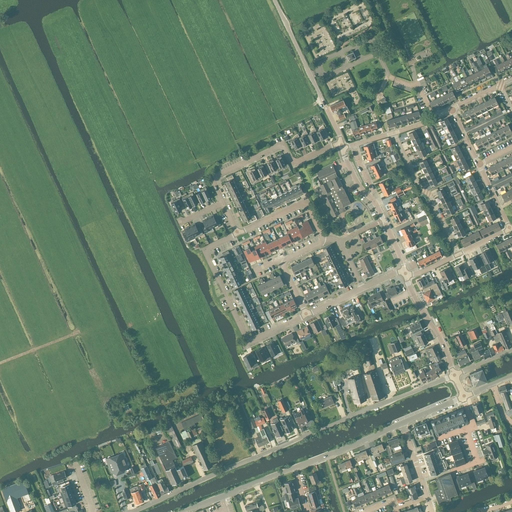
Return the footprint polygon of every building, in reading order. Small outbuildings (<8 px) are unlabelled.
[(349,61),(355,58),(353,52),(346,55),(349,61)] [(508,60),(507,60),(504,61),(502,57),(499,58),(502,63),(505,70),(511,67),(508,60)] [(497,74),(505,70),(502,63),(499,64),(496,59),(494,61),(496,65),(493,67),(497,74)] [(481,64),(479,65),(481,69),(481,70),(485,77),(493,73),(491,68),(488,69),(487,67),(486,63),(482,65),(481,64)] [(473,68),(476,72),(479,80),(485,77),(481,70),(481,69),(478,71),(476,66),(473,68)] [(468,70),(470,75),(474,82),(479,80),(476,72),(472,74),(470,69),(468,70)] [(464,78),(468,85),(474,82),(470,75),(467,77),(464,72),(462,73),(464,78)] [(456,76),(459,81),(462,88),(468,85),(464,78),(461,79),(459,75),(456,76)] [(459,81),(455,82),(453,77),(451,79),(456,91),(462,88),(459,81)] [(452,91),(446,94),(450,101),(455,98),(452,91)] [(444,103),(450,101),(446,94),(441,97),(444,103)] [(438,106),(444,103),(441,97),(435,100),(438,106)] [(489,100),(492,107),(498,104),(494,97),(489,100)] [(342,108),(342,107),(346,106),(343,100),(330,106),(333,112),(336,110),(336,111),(336,112),(337,113),(338,114),(339,114),(340,114),(341,114),(342,113),(343,113),(343,112),(343,111),(343,110),(343,109),(343,108),(342,108)] [(438,106),(435,100),(429,102),(433,109),(438,106)] [(489,100),(483,103),(487,110),(492,107),(489,100)] [(481,112),(487,110),(483,103),(478,105),(481,112)] [(476,115),(481,112),(478,105),(472,108),(476,115)] [(476,115),(472,108),(467,111),(470,118),(476,115)] [(419,111),(412,113),(414,120),(421,118),(419,111)] [(465,121),(470,118),(467,111),(461,114),(465,121)] [(412,113),(406,115),(408,121),(414,120),(412,113)] [(402,123),(408,121),(406,115),(400,117),(402,123)] [(395,125),(402,123),(400,117),(393,119),(395,125)] [(443,127),(449,124),(447,118),(440,121),(443,127)] [(388,127),(395,125),(393,119),(387,121),(388,127)] [(356,122),(350,124),(354,137),(360,135),(358,128),(356,122)] [(375,122),(370,124),(372,131),(378,130),(375,122)] [(372,131),(370,124),(364,126),(366,133),(372,131)] [(444,129),(446,133),(452,130),(449,124),(443,127),(441,128),(442,130),(444,129)] [(315,128),(321,141),(325,139),(324,138),(328,136),(323,125),(323,126),(322,127),(321,127),(320,128),(319,129),(318,130),(318,131),(317,131),(315,128)] [(508,125),(502,128),(506,135),(511,132),(508,125)] [(366,133),(364,126),(358,128),(360,135),(366,133)] [(321,141),(315,128),(315,129),(314,129),(313,129),(312,130),(311,131),(310,132),(310,133),(308,134),(306,131),(312,144),(316,142),(316,141),(320,139),(321,141)] [(500,137),(506,135),(502,128),(497,130),(500,137)] [(415,130),(409,133),(411,140),(418,137),(415,130)] [(455,135),(452,130),(446,133),(449,138),(455,135)] [(495,140),(500,137),(497,130),(491,133),(495,140)] [(312,144),(306,131),(306,132),(305,132),(304,133),(303,134),(302,134),(302,135),(301,136),(299,137),(298,134),(304,147),(308,145),(307,144),(311,142),(312,144)] [(489,143),(495,140),(491,133),(486,136),(489,143)] [(303,147),(304,147),(298,134),(297,134),(298,134),(297,135),(296,135),(295,136),(294,137),(293,138),(293,139),(291,140),(292,144),(291,144),(293,147),(295,150),(299,148),(298,147),(302,145),(303,147)] [(455,135),(449,138),(451,144),(452,144),(456,142),(458,141),(455,135)] [(484,145),(489,143),(486,136),(481,138),(484,145)] [(418,137),(411,140),(414,145),(421,142),(418,137)] [(484,145),(481,138),(475,141),(478,148),(484,145)] [(421,142),(414,145),(417,152),(424,149),(421,142)] [(364,147),(365,153),(376,150),(374,144),(364,147)] [(451,148),(453,154),(460,151),(457,145),(451,148)] [(424,149),(417,152),(420,158),(427,155),(424,149)] [(375,150),(365,153),(367,159),(377,156),(375,150)] [(453,154),(456,160),(463,157),(460,151),(453,154)] [(395,152),(389,155),(391,159),(392,159),(394,162),(398,159),(395,153),(396,153),(396,152),(395,152)] [(272,159),(278,172),(278,171),(279,171),(280,170),(281,169),(282,168),(283,167),(283,166),(285,165),(281,156),(277,158),(277,159),(273,161),(272,159)] [(456,160),(459,166),(466,162),(463,157),(456,160)] [(278,172),(272,159),(268,161),(269,163),(265,165),(270,175),(271,174),(272,173),(273,172),(274,171),(275,170),(277,169),(278,172)] [(425,159),(419,162),(422,168),(428,165),(425,159)] [(502,169),(508,167),(504,160),(499,162),(502,169)] [(466,162),(459,166),(462,171),(468,168),(466,162)] [(493,165),(497,172),(502,169),(499,162),(493,165)] [(370,166),(373,172),(380,169),(377,163),(370,166)] [(317,171),(309,174),(313,182),(335,172),(332,164),(317,171)] [(255,170),(260,180),(261,180),(262,179),(263,178),(264,177),(265,176),(265,175),(267,174),(262,165),(258,167),(259,168),(255,170)] [(428,165),(422,168),(425,174),(431,171),(428,165)] [(497,172),(493,165),(488,168),(491,175),(497,172)] [(260,180),(255,170),(254,168),(250,170),(251,171),(246,173),(251,184),(252,184),(252,183),(253,182),(254,182),(255,181),(256,180),(257,179),(256,178),(258,178),(260,180)] [(380,169),(373,172),(376,178),(383,175),(380,169)] [(431,171),(425,174),(428,180),(434,177),(431,171)] [(335,172),(320,179),(318,180),(320,185),(319,185),(321,188),(327,185),(328,187),(340,181),(338,177),(337,177),(335,172)] [(468,183),(474,180),(472,174),(465,177),(468,183)] [(227,187),(235,184),(232,179),(233,178),(232,175),(226,178),(228,181),(224,182),(227,187)] [(434,177),(428,180),(431,186),(437,183),(434,177)] [(379,183),(381,189),(388,186),(385,180),(379,183)] [(477,186),(474,180),(468,183),(471,189),(477,186)] [(342,186),(340,181),(328,187),(327,185),(321,188),(324,194),(326,193),(327,196),(323,198),(332,217),(346,210),(344,207),(351,204),(343,189),(342,186)] [(229,192),(237,188),(235,184),(227,187),(229,192)] [(296,184),(291,187),(292,189),(296,198),(301,195),(301,194),(303,192),(299,184),(296,186),(296,184)] [(388,186),(381,189),(384,196),(391,192),(390,189),(393,188),(392,185),(388,186)] [(480,191),(477,186),(471,189),(474,194),(480,191)] [(200,189),(201,192),(206,201),(211,198),(205,187),(200,189)] [(442,187),(436,190),(439,197),(445,194),(442,187)] [(239,193),(237,188),(229,192),(231,197),(239,193)] [(291,200),(296,198),(292,189),(287,192),(291,200)] [(483,197),(480,191),(474,194),(476,200),(483,197)] [(192,192),(187,195),(192,206),(198,204),(192,192)] [(201,192),(196,194),(200,203),(206,201),(201,192)] [(286,202),(291,200),(287,192),(282,194),(286,202)] [(510,199),(507,192),(501,195),(504,202),(510,199)] [(234,202),(242,198),(239,193),(231,197),(234,202)] [(282,194),(277,196),(281,204),(286,202),(282,194)] [(445,194),(439,197),(442,203),(448,200),(445,194)] [(192,206),(187,195),(181,197),(187,209),(192,206)] [(281,204),(277,196),(272,199),(276,207),(281,204)] [(391,209),(398,206),(395,200),(396,200),(395,197),(390,200),(391,202),(388,203),(391,209)] [(170,206),(172,211),(174,210),(175,213),(182,210),(179,205),(182,204),(179,198),(173,201),(173,202),(171,203),(172,206),(170,206)] [(236,207),(244,203),(242,198),(234,202),(236,207)] [(276,207),(272,199),(267,201),(271,209),(276,207)] [(448,200),(442,203),(445,209),(451,206),(448,200)] [(266,212),(271,209),(267,201),(262,203),(264,207),(266,212)] [(483,210),(490,207),(488,201),(481,205),(483,210)] [(238,212),(246,208),(244,203),(236,207),(238,212)] [(401,212),(398,206),(391,209),(394,216),(401,212)] [(451,206),(445,209),(448,215),(454,212),(451,206)] [(493,212),(490,207),(483,210),(486,216),(493,212)] [(241,217),(249,213),(246,208),(238,212),(241,217)] [(401,212),(394,216),(397,222),(400,221),(401,223),(406,221),(405,218),(404,219),(401,212)] [(493,212),(486,216),(489,221),(496,218),(493,212)] [(251,217),(249,213),(241,217),(243,222),(246,220),(248,223),(257,219),(255,215),(251,217)] [(211,216),(207,218),(212,227),(217,225),(218,227),(221,226),(218,218),(215,219),(213,216),(211,217),(211,216)] [(456,216),(450,219),(453,225),(459,222),(456,216)] [(212,227),(207,218),(204,219),(205,220),(202,221),(205,226),(202,228),(205,233),(208,232),(207,230),(212,227)] [(303,227),(307,235),(313,232),(307,221),(302,223),(303,227)] [(459,222),(453,225),(456,231),(462,228),(459,222)] [(497,222),(492,225),(495,232),(501,229),(497,222)] [(192,225),(189,226),(195,238),(203,234),(200,227),(197,228),(195,224),(193,225),(192,225)] [(489,235),(495,232),(492,225),(486,228),(489,235)] [(185,230),(182,232),(186,242),(195,238),(189,226),(186,228),(187,228),(184,229),(185,230)] [(400,229),(403,235),(410,232),(407,226),(400,229)] [(303,237),(299,229),(298,227),(292,229),(297,240),(303,238),(303,237)] [(303,237),(307,235),(303,227),(299,229),(303,237)] [(462,228),(456,231),(459,237),(465,234),(462,228)] [(489,235),(486,228),(480,231),(483,238),(489,235)] [(297,240),(292,229),(287,232),(288,234),(291,242),(292,243),(297,240)] [(412,238),(410,232),(403,235),(406,241),(412,238)] [(478,232),(472,235),(476,241),(482,238),(478,232)] [(286,245),(291,242),(288,234),(282,237),(286,245)] [(374,238),(377,246),(383,243),(380,236),(376,237),(375,234),(372,235),(374,238)] [(470,244),(476,241),(472,235),(467,237),(470,244)] [(281,247),(286,245),(282,237),(277,239),(281,247)] [(377,246),(374,238),(370,240),(369,237),(367,238),(368,241),(371,248),(377,246)] [(470,244),(467,237),(461,240),(464,247),(470,244)] [(412,238),(406,241),(409,247),(415,244),(412,238)] [(277,239),(272,242),(276,250),(281,247),(277,239)] [(366,251),(371,248),(368,241),(365,243),(363,240),(361,241),(366,251)] [(505,249),(511,246),(508,240),(502,242),(505,249)] [(270,252),(267,244),(266,242),(260,245),(265,256),(271,253),(270,252)] [(270,252),(276,250),(272,242),(267,244),(270,252)] [(499,251),(505,249),(502,242),(496,245),(499,251)] [(256,250),(259,257),(260,259),(265,256),(260,245),(255,247),(256,250)] [(322,255),(333,250),(330,245),(323,248),(324,251),(321,253),(322,255)] [(255,260),(251,252),(249,248),(244,251),(249,262),(255,260)] [(223,256),(218,259),(220,264),(229,259),(232,258),(228,250),(222,253),(223,256)] [(259,257),(256,250),(251,252),(255,260),(259,257)] [(327,258),(335,255),(333,250),(322,255),(323,257),(326,255),(327,258)] [(439,251),(434,253),(437,259),(442,256),(439,251)] [(480,257),(478,260),(484,271),(489,269),(484,261),(490,260),(486,251),(479,255),(480,257)] [(431,262),(437,259),(434,253),(428,256),(431,262)] [(337,259),(335,255),(327,258),(329,261),(326,263),(326,265),(337,259)] [(359,267),(362,266),(369,262),(366,256),(359,260),(361,263),(358,265),(359,267)] [(426,264),(431,262),(428,256),(423,259),(426,264)] [(311,257),(306,260),(309,267),(314,265),(311,257)] [(474,258),(470,260),(474,269),(476,268),(477,272),(482,269),(481,266),(479,263),(477,264),(474,258)] [(220,264),(223,268),(232,264),(229,259),(220,264)] [(340,264),(337,259),(326,265),(327,267),(331,265),(332,268),(340,264)] [(426,264),(423,259),(417,261),(420,267),(426,264)] [(309,267),(306,260),(301,262),(304,270),(309,267)] [(304,270),(301,262),(296,264),(300,272),(304,270)] [(369,262),(362,266),(363,269),(360,271),(361,273),(364,272),(372,268),(369,262)] [(232,264),(223,268),(225,273),(234,269),(232,264)] [(300,272),(296,264),(291,267),(295,274),(300,272)] [(340,264),(332,268),(333,271),(330,273),(331,274),(342,269),(340,264)] [(467,278),(471,276),(468,269),(465,271),(462,264),(455,267),(459,277),(465,274),(467,278)] [(374,274),(372,268),(364,272),(366,275),(363,276),(364,279),(374,274)] [(448,268),(440,272),(442,276),(442,278),(445,282),(451,279),(452,277),(448,268)] [(234,269),(225,273),(227,278),(236,274),(239,273),(238,271),(236,272),(234,269)] [(345,274),(342,269),(331,274),(332,276),(335,275),(337,278),(345,274)] [(239,273),(236,274),(227,278),(230,283),(241,278),(239,273)] [(274,289),(280,286),(274,273),(270,275),(271,278),(272,278),(272,279),(270,280),(274,289)] [(275,273),(274,273),(280,286),(284,284),(285,286),(287,286),(282,274),(276,277),(275,276),(276,276),(275,273)] [(345,274),(337,278),(338,281),(335,282),(336,284),(347,279),(345,274)] [(241,278),(230,283),(232,288),(243,283),(241,278)] [(274,289),(270,280),(265,282),(265,281),(264,278),(262,279),(268,292),(274,289)] [(422,278),(417,281),(420,287),(422,286),(423,289),(430,286),(435,283),(434,283),(433,280),(430,282),(429,282),(429,283),(425,285),(422,278)] [(268,292),(262,279),(259,280),(260,283),(261,283),(261,284),(258,286),(262,295),(268,292)] [(349,284),(347,279),(336,284),(337,286),(340,285),(341,288),(349,284)] [(430,286),(424,289),(423,289),(425,293),(423,293),(428,303),(431,301),(431,300),(442,295),(436,283),(435,283),(430,286)] [(319,287),(315,289),(319,298),(324,296),(320,287),(321,286),(320,284),(318,285),(319,287)] [(321,286),(320,287),(324,296),(329,293),(325,284),(321,286)] [(389,293),(386,294),(387,298),(397,293),(398,293),(401,292),(398,286),(395,287),(391,289),(390,288),(387,289),(389,293)] [(242,287),(233,291),(235,295),(244,291),(242,287)] [(308,292),(304,294),(309,303),(314,301),(309,292),(311,291),(310,289),(307,290),(308,292)] [(311,291),(309,292),(314,301),(319,298),(315,289),(311,291)] [(246,296),(244,291),(235,295),(238,300),(246,296)] [(368,298),(371,303),(368,304),(370,308),(374,307),(373,305),(383,300),(379,293),(368,298)] [(246,296),(238,300),(240,304),(248,300),(246,296)] [(288,301),(293,311),(295,310),(294,308),(297,306),(293,299),(288,301)] [(248,300),(240,304),(242,308),(250,304),(248,300)] [(291,312),(293,311),(288,301),(283,303),(287,311),(290,310),(291,312)] [(284,313),(287,311),(283,303),(278,306),(283,315),(285,314),(284,313)] [(250,304),(242,308),(244,313),(253,308),(254,308),(252,304),(250,304)] [(283,315),(278,306),(273,308),(277,316),(280,315),(281,316),(283,315)] [(355,323),(361,320),(357,312),(356,312),(353,307),(349,308),(349,307),(344,309),(340,311),(343,318),(339,319),(342,326),(346,324),(345,320),(352,316),(355,323)] [(253,308),(244,313),(246,317),(255,313),(253,308)] [(274,317),(277,316),(273,308),(268,310),(273,320),(275,319),(274,317)] [(504,312),(502,313),(507,325),(511,323),(511,325),(511,320),(508,310),(506,311),(504,312)] [(257,317),(255,313),(246,317),(248,321),(257,317)] [(336,325),(339,323),(336,318),(334,319),(331,315),(324,318),(328,327),(336,324),(336,325)] [(257,317),(248,321),(250,326),(259,321),(257,317)] [(261,326),(259,321),(250,326),(252,330),(261,326)] [(314,333),(321,329),(317,321),(310,324),(314,333)] [(423,329),(419,321),(409,326),(413,333),(410,334),(412,338),(421,333),(420,330),(423,329)] [(495,343),(500,341),(497,333),(493,322),(492,322),(487,324),(492,336),(495,334),(496,336),(493,337),(495,343)] [(307,327),(297,332),(301,340),(311,335),(307,327)] [(479,337),(476,329),(470,331),(474,339),(479,337)] [(504,330),(497,333),(500,341),(502,345),(504,350),(511,347),(504,330)] [(423,332),(421,333),(412,338),(413,340),(417,338),(421,346),(428,342),(423,332)] [(285,346),(288,344),(295,341),(297,344),(299,342),(297,337),(294,338),(292,333),(282,338),(285,346)] [(466,344),(461,334),(455,336),(459,347),(466,344)] [(400,350),(397,341),(390,343),(394,353),(400,350)] [(474,347),(469,349),(471,352),(474,359),(480,356),(477,350),(482,348),(479,342),(473,345),(474,347)] [(275,346),(273,343),(270,344),(269,343),(268,344),(268,345),(267,346),(272,355),(273,356),(281,352),(278,345),(275,346)] [(496,353),(504,350),(502,345),(499,347),(497,344),(493,345),(496,353)] [(425,350),(429,358),(431,361),(434,359),(435,361),(441,358),(435,345),(425,350)] [(255,351),(260,361),(264,359),(265,362),(271,359),(268,352),(265,354),(262,348),(255,351)] [(482,352),(484,358),(484,360),(492,357),(489,349),(482,352)] [(456,357),(457,358),(460,365),(469,361),(466,353),(456,357)] [(243,357),(243,358),(248,367),(252,365),(253,368),(258,365),(255,360),(252,361),(249,354),(243,357)] [(368,357),(364,358),(366,366),(374,363),(372,356),(371,356),(368,357)] [(382,364),(381,359),(378,360),(381,369),(388,367),(386,362),(382,364)] [(390,363),(391,367),(390,367),(392,371),(393,371),(394,375),(405,370),(401,359),(390,363)] [(432,365),(437,376),(439,375),(438,374),(442,372),(438,365),(435,367),(434,364),(432,365)] [(435,377),(437,376),(432,365),(433,366),(431,367),(432,369),(429,370),(433,379),(435,378),(435,377)] [(431,380),(433,379),(429,370),(426,372),(425,370),(423,371),(423,369),(421,370),(422,373),(419,374),(422,382),(426,380),(427,381),(431,379),(431,380)] [(474,386),(486,381),(482,369),(470,374),(474,386)] [(366,380),(378,376),(376,370),(364,374),(366,380)] [(360,376),(354,377),(348,379),(353,398),(365,394),(360,376)] [(378,376),(366,380),(370,394),(382,390),(378,376)] [(505,385),(497,388),(499,393),(500,393),(506,391),(507,391),(506,387),(505,385)] [(382,390),(370,394),(372,400),(384,396),(382,390)] [(506,391),(500,393),(506,409),(511,407),(506,391)] [(365,394),(353,398),(354,403),(366,400),(365,394)] [(323,407),(334,403),(331,396),(320,401),(323,407)] [(278,401),(283,412),(287,410),(282,399),(278,401)] [(476,404),(473,405),(476,415),(480,414),(479,412),(482,411),(479,403),(478,403),(476,403),(476,404)] [(267,408),(262,410),(266,420),(271,418),(267,408)] [(462,424),(461,424),(468,421),(466,416),(463,409),(456,411),(451,413),(448,414),(445,415),(442,417),(442,416),(436,419),(431,421),(436,434),(441,432),(449,429),(449,430),(458,427),(458,426),(462,424)] [(296,418),(295,418),(296,422),(297,422),(299,426),(300,425),(300,427),(305,425),(304,423),(308,421),(302,410),(299,411),(301,416),(296,418)] [(494,415),(493,411),(486,413),(490,428),(497,426),(495,420),(494,415)] [(201,414),(181,423),(185,430),(196,426),(195,423),(204,419),(201,414)] [(255,421),(257,426),(265,423),(263,418),(260,419),(259,416),(254,419),(255,421)] [(293,429),(288,417),(288,416),(282,419),(282,417),(279,418),(286,433),(293,429)] [(252,418),(248,420),(249,423),(252,429),(256,427),(252,418)] [(176,449),(181,446),(169,420),(163,422),(176,449)] [(275,432),(277,437),(284,433),(278,421),(271,424),(273,429),(275,432)] [(426,422),(414,427),(415,430),(414,431),(415,434),(416,434),(417,435),(421,433),(422,437),(426,435),(425,432),(429,430),(426,422)] [(203,426),(197,429),(199,435),(205,432),(203,426)] [(184,442),(198,436),(194,428),(181,434),(184,442)] [(259,430),(260,432),(262,436),(260,437),(263,444),(269,442),(263,428),(259,430)] [(258,447),(263,444),(260,437),(262,436),(260,432),(256,433),(258,437),(255,439),(258,447)] [(502,433),(496,435),(492,436),(494,442),(497,441),(499,446),(505,444),(502,433)] [(211,461),(201,440),(200,437),(190,441),(192,445),(201,465),(211,461)] [(392,465),(406,460),(398,437),(388,441),(389,444),(385,445),(392,465)] [(448,444),(450,449),(459,446),(457,440),(448,444)] [(155,448),(163,464),(172,460),(177,457),(169,441),(155,448)] [(382,443),(376,446),(379,452),(384,449),(382,443)] [(489,455),(491,459),(497,456),(492,443),(486,445),(487,449),(483,451),(485,456),(489,455)] [(379,452),(376,446),(370,448),(374,457),(380,455),(378,452),(379,452)] [(450,449),(452,455),(461,452),(459,446),(450,449)] [(360,452),(363,458),(368,456),(366,450),(360,452)] [(357,461),(363,458),(360,452),(355,455),(357,461)] [(453,461),(464,457),(461,452),(452,455),(454,460),(453,461)] [(119,454),(114,455),(120,471),(122,472),(123,471),(122,469),(125,468),(126,467),(125,464),(126,463),(124,458),(123,458),(121,455),(119,454)] [(108,458),(107,461),(111,470),(112,469),(114,472),(116,473),(120,471),(114,455),(114,456),(108,458)] [(184,466),(193,461),(191,457),(182,461),(184,466)] [(466,463),(464,457),(453,461),(455,467),(466,463)] [(344,462),(347,468),(350,467),(351,469),(354,468),(350,459),(344,462)] [(172,460),(163,464),(165,469),(172,484),(182,480),(181,479),(182,479),(177,469),(175,465),(172,460)] [(211,461),(201,465),(203,470),(213,466),(212,465),(214,464),(212,460),(211,461)] [(341,470),(347,468),(344,462),(339,464),(341,470)] [(137,472),(134,466),(130,468),(131,471),(126,472),(127,476),(132,474),(137,472)] [(149,479),(152,478),(146,466),(141,469),(147,480),(149,479)] [(177,469),(182,479),(188,476),(183,466),(177,469)] [(482,467),(478,468),(482,478),(488,476),(491,475),(489,472),(486,473),(484,467),(482,468),(482,467)] [(471,475),(472,478),(473,478),(475,477),(477,480),(482,478),(478,468),(475,469),(476,470),(473,471),(474,474),(471,475)] [(59,480),(62,479),(66,477),(67,477),(65,471),(64,471),(57,473),(53,475),(55,481),(52,482),(53,485),(60,483),(59,480)] [(318,485),(322,483),(321,481),(319,482),(316,472),(309,475),(312,483),(317,481),(318,485)] [(438,478),(435,479),(438,489),(434,491),(439,504),(451,500),(450,496),(457,494),(450,473),(438,477),(438,478)] [(465,473),(462,474),(466,487),(475,484),(473,478),(472,478),(470,479),(467,473),(465,474),(465,473)] [(466,487),(462,474),(458,475),(459,476),(456,477),(458,483),(456,484),(457,487),(460,486),(465,485),(466,487)] [(156,476),(152,478),(155,484),(157,483),(161,490),(166,488),(163,481),(162,479),(158,481),(156,476)] [(152,478),(149,479),(152,485),(149,486),(155,499),(155,498),(160,496),(155,484),(152,478)] [(24,481),(2,489),(10,511),(14,511),(17,511),(20,510),(15,497),(28,492),(24,481)] [(284,494),(285,497),(294,495),(293,491),(295,491),(292,481),(284,483),(287,493),(284,494)] [(57,485),(60,492),(71,488),(69,484),(66,485),(65,482),(57,485)] [(129,488),(131,492),(135,504),(144,501),(140,491),(143,491),(142,489),(145,487),(143,483),(129,488)] [(389,484),(382,487),(385,493),(391,491),(389,484)] [(379,496),(385,493),(382,487),(376,490),(379,496)] [(61,496),(60,496),(60,498),(62,497),(73,493),(72,492),(71,488),(60,492),(61,496)] [(131,497),(127,488),(124,489),(122,493),(124,499),(131,497)] [(373,498),(379,496),(376,490),(370,492),(373,498)] [(310,493),(307,493),(308,496),(310,502),(318,499),(317,494),(316,491),(310,493)] [(418,497),(416,491),(410,493),(412,499),(418,497)] [(367,501),(373,498),(370,492),(364,495),(367,501)] [(73,493),(62,497),(64,502),(74,498),(74,497),(73,493)] [(294,495),(285,497),(286,501),(288,501),(290,508),(300,505),(298,497),(295,498),(294,495)] [(361,503),(367,501),(364,495),(358,497),(361,503)] [(361,503),(358,497),(352,500),(354,506),(361,503)] [(64,502),(65,507),(76,503),(74,498),(64,502)] [(320,505),(318,499),(310,502),(311,507),(314,506),(315,509),(321,507),(320,505)] [(245,506),(247,511),(254,509),(254,511),(255,511),(260,511),(257,502),(245,506)] [(52,511),(54,511),(50,503),(47,504),(44,506),(46,511),(52,511)]
